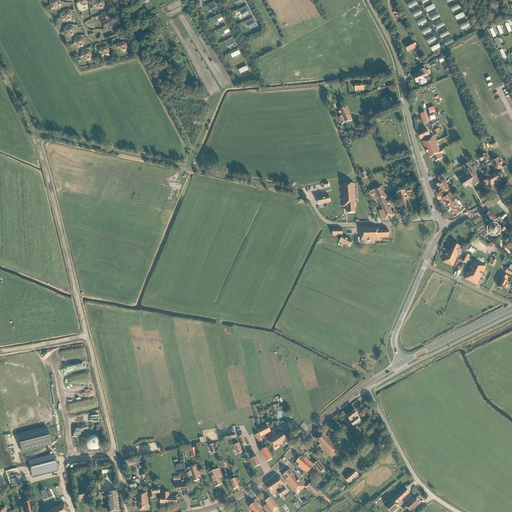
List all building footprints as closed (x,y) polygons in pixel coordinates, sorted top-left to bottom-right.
[(59,1),(56,0),(55,0),(53,1),(52,4),(50,5),(51,9),(53,9),(54,8),(56,8),(59,7),(60,4),(59,1)] [(98,1),(96,1),(94,5),(95,6),(97,6),(98,8),(101,9),(104,8),(105,5),(104,2),(101,0),(98,1)] [(216,9),(217,8),(214,3),(205,7),(208,13),(215,9),(216,11),(217,11),(216,9)] [(452,12),(460,8),(458,4),(450,9),(452,12)] [(249,12),(250,12),(247,6),(238,11),(241,17),(248,13),(249,15),(250,14),(249,12)] [(497,15),(494,7),(489,10),(492,17),(497,15)] [(68,12),(65,13),(63,13),(61,16),(62,18),(64,17),(65,19),(65,20),(66,20),(68,21),(71,19),(72,16),(71,13),(68,12)] [(109,22),(110,19),(109,16),(106,15),(105,13),(101,14),(101,16),(102,17),(102,19),(103,22),(106,23),(109,22)] [(222,21),(223,20),(220,15),(212,19),(215,25),(221,22),(222,23),(224,23),(222,21)] [(256,24),(257,24),(254,18),(245,23),(248,28),(254,25),(255,27),(257,26),(256,24)] [(112,33),(117,30),(114,24),(109,27),(112,33)] [(75,31),(74,28),(71,27),(68,28),(66,28),(64,31),(65,33),(67,32),(68,34),(71,36),(74,34),(75,31)] [(229,33),(230,32),(227,27),(218,31),(221,37),(227,33),(228,35),(230,34),(229,33)] [(235,44),(236,44),(233,38),(224,43),(227,48),(233,45),(235,47),(236,46),(235,44)] [(502,48),(497,38),(494,40),(498,50),(502,48)] [(84,43),(83,40),(80,39),(77,40),(75,39),(74,43),(74,45),(76,44),(77,46),(80,47),(83,46),(84,43)] [(414,42),(405,47),(408,52),(417,47),(414,42)] [(118,43),(117,47),(118,49),(119,48),(120,50),(123,51),(126,50),(128,47),(126,44),(123,43),(120,44),(118,43)] [(109,51),(108,48),(105,47),(102,48),(100,48),(99,51),(99,53),(101,52),(102,54),(105,56),(108,54),(109,51)] [(92,56),(91,53),(87,51),(85,53),(83,52),(81,56),(82,58),(84,57),(85,59),(88,60),(91,59),(92,56)] [(416,84),(420,82),(421,85),(426,83),(424,77),(428,75),(425,70),(420,72),(421,75),(413,78),(416,84)] [(345,123),(352,121),(346,106),(338,109),(341,118),(339,119),(341,125),(345,123)] [(431,121),(441,117),(439,112),(429,116),(431,121)] [(427,140),(430,138),(427,130),(418,134),(421,140),(426,138),(427,140)] [(430,138),(427,140),(422,142),(429,158),(433,157),(435,162),(443,158),(441,154),(444,153),(443,150),(440,151),(433,137),(430,138)] [(362,151),(355,154),(359,163),(366,160),(362,151)] [(489,161),(485,154),(479,157),(481,162),(483,161),(485,163),(489,161)] [(500,180),(505,178),(501,172),(500,170),(503,168),(501,165),(502,165),(499,158),(490,162),(495,172),(495,173),(500,180)] [(462,168),(465,172),(468,178),(461,183),(464,189),(472,184),(474,187),(480,183),(476,176),(477,175),(469,163),(462,168)] [(371,170),(361,174),(363,180),(373,175),(371,170)] [(501,182),(500,180),(495,173),(488,177),(488,178),(486,180),(487,181),(481,184),(486,192),(492,188),(490,186),(491,186),(493,185),(494,186),(497,184),(501,182)] [(444,183),(439,187),(444,193),(446,195),(442,198),(456,215),(456,216),(461,212),(465,209),(457,199),(456,200),(450,192),(444,183)] [(347,206),(348,214),(355,213),(355,206),(356,206),(354,184),(341,185),(343,207),(347,206)] [(380,205),(386,202),(385,199),(386,199),(381,187),(372,191),(373,191),(370,192),(372,196),(375,195),(377,199),(378,199),(380,205)] [(404,211),(411,209),(407,198),(405,198),(404,195),(406,194),(405,191),(397,193),(401,207),(402,207),(404,211)] [(386,202),(380,205),(382,210),(378,212),(382,220),(384,219),(385,220),(394,217),(392,212),(390,208),(390,209),(389,208),(386,202)] [(497,219),(490,212),(486,215),(491,220),(493,223),(497,219)] [(495,227),(492,227),(490,226),(489,227),(490,228),(490,229),(490,232),(492,234),(495,234),(498,237),(500,235),(497,232),(497,229),(495,227)] [(380,238),(389,237),(389,231),(380,231),(380,230),(379,230),(379,229),(380,229),(379,228),(360,228),(360,234),(361,234),(361,237),(360,237),(361,242),(376,241),(380,241),(380,238)] [(349,247),(352,242),(344,237),(344,236),(343,236),(343,237),(340,242),(349,247)] [(459,248),(460,247),(454,244),(451,250),(450,251),(449,251),(444,260),(443,263),(453,267),(457,259),(458,255),(457,254),(459,248)] [(466,255),(465,254),(461,261),(466,264),(470,257),(466,255)] [(468,275),(465,279),(477,285),(484,270),(486,267),(475,261),(472,266),(471,266),(471,267),(471,268),(468,273),(467,273),(467,274),(468,275)] [(504,275),(502,279),(500,278),(499,281),(501,282),(498,288),(504,291),(508,283),(506,281),(508,277),(504,275)] [(354,411),(346,416),(351,422),(350,422),(353,426),(360,421),(357,417),(358,417),(354,411)] [(270,431),(267,426),(259,431),(261,436),(267,433),(269,437),(272,435),(269,432),(270,431)] [(22,453),(51,445),(46,427),(17,435),(22,453)] [(277,436),(268,442),(274,450),(283,444),(283,443),(287,440),(282,433),(278,436),(277,436)] [(327,439),(323,434),(316,440),(321,444),(319,446),(326,454),(326,453),(331,459),(341,450),(338,447),(337,448),(335,446),(336,445),(329,437),(327,439)] [(85,442),(85,443),(85,444),(86,445),(86,446),(87,447),(87,448),(88,449),(89,450),(90,450),(91,450),(92,451),(93,451),(94,451),(95,450),(96,450),(97,450),(98,449),(99,448),(99,447),(100,446),(100,445),(101,444),(101,443),(101,442),(100,441),(100,440),(99,439),(99,438),(98,437),(97,437),(96,436),(95,436),(94,436),(93,436),(92,436),(91,436),(90,436),(89,437),(88,437),(87,438),(87,439),(86,440),(86,441),(85,442)] [(214,445),(214,444),(209,446),(212,453),(216,452),(216,451),(217,450),(215,444),(214,445)] [(238,454),(243,452),(239,444),(234,447),(237,454),(238,453),(238,454)] [(270,455),(267,448),(261,451),(264,458),(265,458),(267,462),(272,459),(270,455)] [(32,476),(57,469),(53,454),(28,461),(32,476)] [(255,455),(253,456),(254,458),(251,460),(254,468),(260,465),(257,457),(256,457),(255,455)] [(321,462),(321,463),(325,469),(327,468),(328,470),(331,468),(329,466),(330,466),(328,464),(321,456),(318,458),(321,462)] [(145,462),(143,457),(124,461),(126,470),(130,469),(129,465),(145,462)] [(300,457),(296,462),(300,465),(298,467),(306,474),(314,465),(306,458),(304,460),(300,457)] [(325,469),(319,461),(315,464),(318,468),(317,470),(320,474),(325,469)] [(88,463),(87,462),(72,463),(73,470),(88,468),(88,467),(93,466),(93,462),(88,463)] [(192,476),(194,482),(199,480),(198,477),(200,476),(198,470),(198,471),(196,464),(188,467),(188,468),(188,469),(189,473),(187,473),(189,477),(192,476)] [(219,469),(209,473),(215,488),(222,485),(219,478),(222,477),(219,469)] [(290,470),(283,476),(286,479),(284,480),(286,483),(296,495),(305,488),(294,474),(293,474),(290,470)] [(345,479),(349,483),(358,475),(354,471),(345,479)] [(239,487),(237,482),(239,482),(237,478),(235,479),(234,475),(228,477),(230,481),(233,490),(239,487)] [(281,477),(266,487),(270,493),(272,495),(277,492),(281,497),(288,493),(284,487),(286,485),(281,477)] [(139,480),(129,481),(130,488),(134,488),(134,489),(137,489),(137,485),(139,484),(139,480)] [(187,483),(176,485),(177,491),(188,490),(187,483)] [(319,490),(311,483),(307,488),(317,497),(320,494),(322,496),(324,494),(320,490),(319,490)] [(151,498),(155,498),(154,494),(160,493),(159,488),(158,489),(158,490),(153,490),(153,489),(149,490),(151,498)] [(393,511),(400,506),(398,504),(409,493),(406,489),(394,500),(394,501),(386,508),(389,511),(393,511)] [(88,497),(86,491),(78,494),(79,500),(88,497)] [(106,493),(104,494),(103,492),(102,493),(100,493),(100,498),(104,498),(104,499),(107,499),(108,511),(117,511),(119,511),(117,492),(106,493)] [(160,496),(160,504),(177,505),(177,497),(169,497),(169,493),(163,493),(163,496),(160,496)] [(147,494),(139,494),(140,511),(148,510),(147,494)] [(37,496),(39,505),(48,502),(46,498),(42,499),(41,495),(37,496)] [(300,498),(304,505),(308,503),(304,496),(300,498)] [(272,499),(267,502),(273,511),(275,511),(279,510),(272,499)] [(419,503),(415,499),(406,507),(410,511),(419,503)] [(251,511),(262,511),(255,502),(249,507),(251,510),(250,511),(251,511)] [(68,511),(64,503),(47,511),(68,511)]
